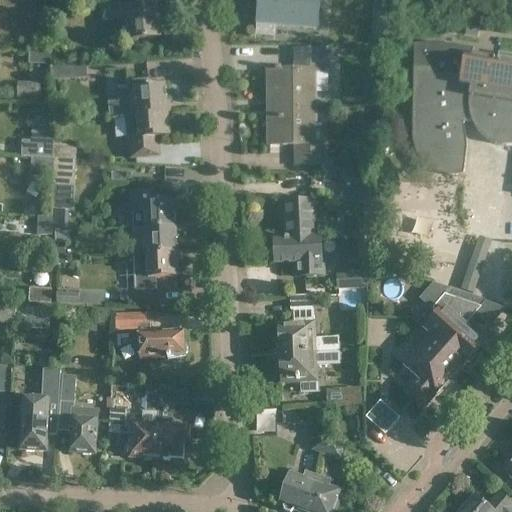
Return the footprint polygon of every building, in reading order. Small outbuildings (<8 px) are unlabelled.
[(116,27),(128,26),(130,41),(160,38),(158,23),(160,22),(158,0),(154,0),(136,2),(137,4),(114,6),(116,27)] [(256,0),(256,2),(258,2),(256,23),(316,29),(318,0),(256,0)] [(373,0),(373,15),(390,15),(390,0),(373,0)] [(373,24),(372,45),(386,45),(387,24),(373,24)] [(511,55),(498,53),(497,61),(494,61),(494,59),(484,58),(483,59),(476,58),(476,56),(472,56),(473,49),(436,43),(414,45),(412,136),(412,140),(413,143),(413,146),(414,149),(415,151),(416,154),(418,156),(419,159),(421,161),(423,163),(425,165),(427,167),(429,169),(432,170),(435,172),(438,173),(441,174),(443,175),(446,176),(449,176),(452,176),(458,176),(459,176),(463,175),(466,152),(466,150),(467,147),(467,145),(466,142),(466,139),(463,123),(471,122),(473,126),(474,128),(476,130),(479,133),(481,136),(485,139),(488,141),(493,143),(497,145),(499,145),(502,146),(505,146),(507,146),(511,146),(511,55)] [(52,64),(53,50),(31,48),(30,63),(52,64)] [(295,70),(268,71),(268,99),(273,99),(273,109),(315,109),(315,71),(324,71),(324,50),(295,50),(295,70)] [(86,78),(85,66),(51,69),(52,82),(86,78)] [(166,102),(164,86),(151,88),(151,86),(148,86),(147,81),(126,83),(128,102),(108,104),(110,117),(125,116),(125,115),(169,111),(168,102),(166,102)] [(103,94),(119,94),(119,82),(104,82),(103,94)] [(315,145),(315,109),(273,109),(273,117),(268,117),(268,146),(295,146),(296,166),(324,166),(324,144),(315,145)] [(169,137),(168,121),(169,121),(169,111),(125,115),(125,116),(127,141),(129,140),(131,159),(159,157),(157,138),(169,137)] [(22,142),(21,157),(31,158),(53,159),(54,146),(54,134),(42,133),(42,143),(22,142)] [(75,147),(54,146),(53,159),(74,161),(75,147)] [(30,173),(52,175),(53,159),(31,158),(30,173)] [(50,211),(71,212),(74,161),(53,159),(52,175),(50,211)] [(368,203),(368,190),(368,174),(341,174),(342,203),(368,203)] [(133,229),(145,229),(175,227),(174,202),(147,204),(146,193),(131,194),(133,229)] [(312,201),(285,203),(287,241),(314,240),(321,239),(320,224),(313,224),(312,201)] [(50,219),(36,218),(36,236),(50,236),(50,219)] [(145,229),(133,229),(134,254),(146,254),(176,252),(176,237),(178,237),(177,227),(175,227),(145,229)] [(56,245),(70,244),(70,233),(55,234),(56,245)] [(321,239),(314,240),(279,241),(274,241),(275,263),(296,262),(297,278),(322,277),(321,239)] [(373,240),(356,241),(357,248),(373,248),(373,240)] [(156,290),(155,278),(177,277),(177,261),(179,261),(178,252),(176,252),(146,254),(134,254),(136,291),(156,290)] [(34,276),(33,279),(34,282),(36,284),(38,286),(42,286),(45,285),(47,282),(48,279),(47,276),(45,274),(42,272),(39,272),(36,273),(34,276)] [(365,288),(364,273),(337,275),(338,290),(365,288)] [(31,288),(31,302),(50,303),(50,289),(31,288)] [(59,289),(58,303),(107,306),(107,292),(59,289)] [(337,294),(336,320),(349,320),(350,294),(337,294)] [(439,315),(425,331),(433,338),(463,365),(464,365),(465,363),(469,363),(475,356),(475,353),(484,343),(463,325),(479,307),(444,296),(432,309),(439,315)] [(339,352),(338,338),(315,339),(314,325),(311,325),(311,310),(313,310),(312,297),(290,298),(291,311),(294,311),(294,326),(277,326),(279,355),(315,353),(326,352),(339,352)] [(0,306),(0,323),(14,324),(15,307),(0,306)] [(150,329),(149,315),(115,316),(116,331),(150,329)] [(185,355),(187,353),(187,347),(184,345),(184,333),(164,334),(164,332),(150,333),(138,334),(140,359),(167,358),(168,360),(185,359),(185,355)] [(416,378),(404,391),(424,409),(463,365),(433,338),(405,369),(416,378)] [(326,352),(315,353),(315,365),(326,364),(326,362),(339,361),(339,352),(326,352)] [(315,353),(279,355),(280,382),(302,381),(303,392),(317,392),(316,381),(315,365),(315,353)] [(0,366),(0,377),(12,378),(13,367),(0,366)] [(45,400),(24,399),(23,421),(21,421),(20,429),(22,429),(21,450),(24,450),(26,452),(33,452),(35,450),(45,451),(46,435),(57,436),(60,372),(44,372),(43,392),(45,392),(45,400)] [(61,376),(60,402),(74,403),(75,376),(61,376)] [(362,388),(328,389),(329,406),(332,406),(353,405),(362,405),(362,388)] [(158,413),(155,459),(169,460),(169,459),(183,460),(184,444),(189,444),(190,427),(171,426),(172,419),(167,418),(168,404),(186,405),(187,393),(159,390),(158,413)] [(60,402),(58,431),(69,432),(69,436),(71,436),(70,453),(80,453),(82,455),(89,456),(91,454),(94,454),(96,421),(97,410),(82,410),(73,409),(74,405),(74,403),(60,402)] [(314,408),(298,409),(298,410),(298,422),(314,422),(314,408)] [(400,424),(379,408),(366,425),(386,442),(400,424)] [(153,459),(155,459),(158,413),(142,412),(142,424),(125,423),(126,411),(110,410),(109,434),(125,435),(125,434),(130,435),(129,450),(130,450),(129,457),(143,458),(145,461),(151,461),(153,459)] [(342,461),(348,444),(319,434),(313,451),(342,461)] [(511,458),(503,470),(510,476),(509,478),(511,480),(511,458)] [(292,511),(294,511),(297,511),(306,511),(318,478),(306,474),(304,479),(290,474),(280,506),(283,507),(284,511),(292,511)] [(329,482),(318,478),(306,511),(334,511),(341,492),(328,487),(329,482)] [(511,511),(511,504),(498,492),(490,502),(493,505),(489,509),(475,496),(461,511),(511,511)]
